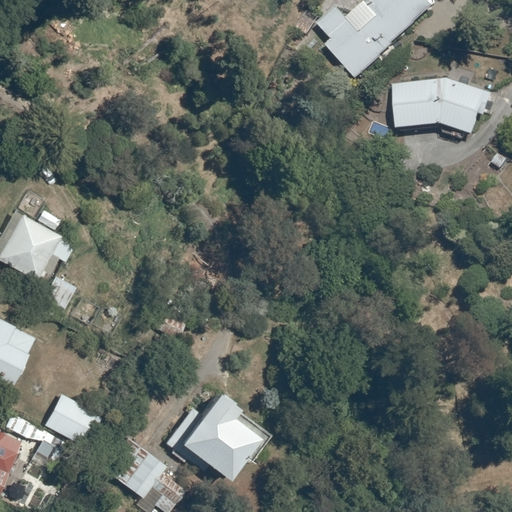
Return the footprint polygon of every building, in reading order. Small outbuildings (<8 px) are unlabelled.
[(329,47),(361,81),(438,9),(429,0),(413,0),(412,1),(411,0),(370,0),(367,3),(381,17),(363,35),(339,9),(320,26),(335,42),(329,47)] [(477,137),(484,116),(488,117),(495,95),(449,81),(396,86),(402,131),(447,126),(477,137)] [(66,261),(76,244),(22,214),(0,253),(0,260),(37,281),(53,253),(66,261)] [(75,287),(55,278),(41,306),(61,316),(75,287)] [(162,310),(154,324),(175,336),(183,321),(162,310)] [(0,377),(13,384),(37,338),(0,318),(0,377)] [(230,477),(246,456),(252,460),(271,435),(238,411),(240,408),(219,392),(203,414),(193,407),(166,444),(175,450),(172,453),(184,462),(187,459),(203,471),(209,462),(230,477)] [(96,413),(62,394),(45,426),(79,445),(96,413)] [(0,491),(22,442),(0,432),(0,491)] [(169,511),(185,490),(162,473),(167,466),(127,437),(104,467),(143,496),(136,505),(146,511),(148,511),(154,504),(165,511),(169,511)]
